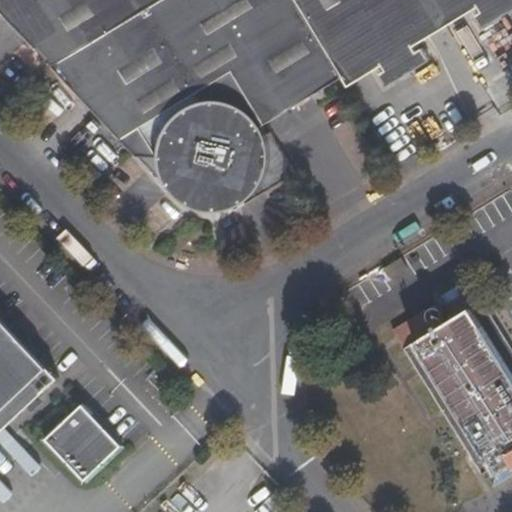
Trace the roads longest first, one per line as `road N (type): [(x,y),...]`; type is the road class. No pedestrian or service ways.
road 1 (unclassified): [(511,173),(224,352)]
road 2 (unclassified): [(0,124),(224,352)]
road 3 (unclassified): [(348,511),(224,352)]
